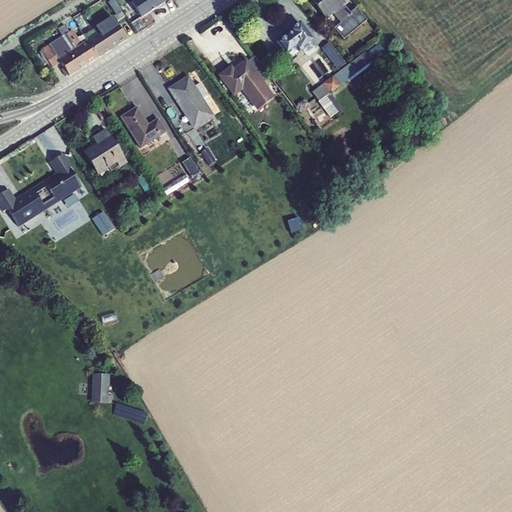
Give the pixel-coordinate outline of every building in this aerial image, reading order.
[(134,0),(131,2),(141,17),(168,0),(134,0)] [(309,0),(325,19),(333,13),(340,22),(334,28),(343,39),(366,20),(356,7),(350,13),(344,5),(345,3),(342,0),(309,0)] [(70,14),(65,17),(68,22),(69,21),(74,28),(77,26),(70,14)] [(86,41),(116,22),(112,16),(83,35),(86,41)] [(116,22),(86,41),(98,59),(127,40),(116,22)] [(290,31),(276,43),(286,56),(295,49),(298,54),(314,41),(300,22),(289,30),(290,31)] [(73,50),(81,44),(72,30),(69,32),(64,24),(58,28),(63,36),(49,45),(41,49),(52,68),(60,63),(58,59),(73,50)] [(98,59),(86,41),(81,44),(73,50),(84,68),(98,59)] [(324,47),(339,69),(347,63),(332,41),(324,47)] [(84,68),(73,50),(58,59),(60,63),(70,77),(84,68)] [(367,52),(312,90),(331,117),(343,109),(332,93),(349,80),(355,89),(361,85),(355,77),(376,63),(367,52)] [(241,91),(249,101),(267,88),(246,60),(233,69),(231,66),(218,76),(233,97),(241,91)] [(167,89),(193,130),(214,116),(188,75),(167,89)] [(120,117),(140,149),(166,132),(158,118),(148,124),(137,106),(120,117)] [(83,152),(98,176),(109,169),(111,171),(119,166),(120,168),(127,163),(106,129),(92,138),(96,144),(83,152)] [(17,229),(57,202),(82,187),(69,167),(71,166),(64,154),(49,163),(56,174),(44,181),(13,201),(8,191),(0,195),(0,207),(2,212),(6,210),(17,229)] [(184,162),(193,176),(200,171),(192,157),(184,162)] [(145,173),(138,177),(148,195),(155,192),(145,173)] [(68,209),(80,200),(75,192),(63,202),(68,209)] [(103,212),(92,219),(103,236),(114,229),(103,212)] [(92,373),(91,402),(108,403),(109,374),(92,373)]
